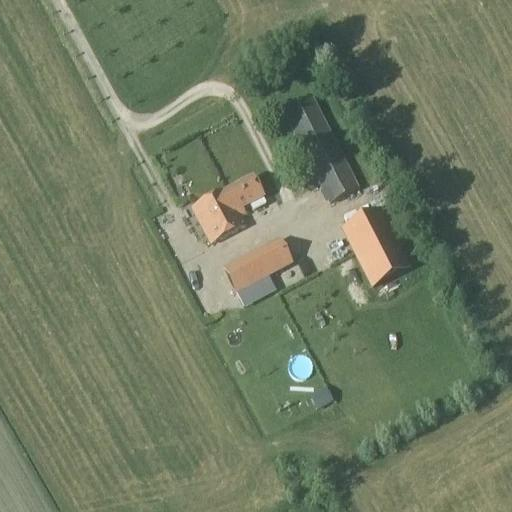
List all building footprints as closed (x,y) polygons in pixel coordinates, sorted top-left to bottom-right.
[(314,101),(283,117),(329,207),(358,191),(314,101)] [(220,230),(225,239),(246,228),(241,219),(246,216),(243,211),(250,207),(254,214),(265,208),(261,201),(263,200),(252,179),(227,192),(236,209),(216,220),(221,230),(220,230)] [(216,220),(236,209),(227,192),(192,212),(211,247),(225,239),(220,230),(221,230),(216,220)] [(379,214),(350,229),(358,244),(351,248),(372,290),(408,271),(379,214)] [(289,267),(277,245),(224,273),(236,294),(289,267)] [(284,373),(302,372),(301,358),(283,359),(284,373)]
